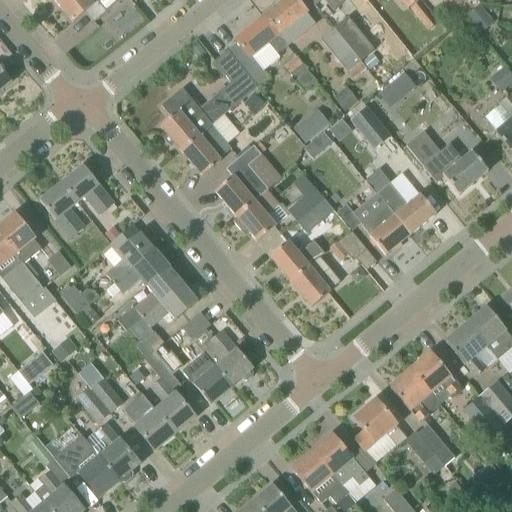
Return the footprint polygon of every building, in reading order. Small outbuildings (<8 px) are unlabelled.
[(94,24),(120,1),(119,0),(62,0),(57,5),(73,24),(85,14),(94,24)] [(297,0),(285,0),(264,17),(280,37),(307,14),(308,13),(307,12),(297,0)] [(419,0),(398,0),(407,10),(419,0)] [(410,10),(428,32),(435,26),(418,3),(410,10)] [(466,18),(475,28),(488,18),(479,7),(466,18)] [(136,12),(117,27),(123,34),(142,19),(136,12)] [(228,52),(258,88),(269,79),(264,73),(281,59),(277,55),(287,47),(289,47),(280,37),(264,17),(235,41),(237,44),(228,52)] [(346,19),(333,29),(360,63),(373,52),(346,19)] [(366,70),(360,63),(333,29),(319,40),(353,81),(366,70)] [(196,42),(189,48),(198,60),(205,55),(196,42)] [(258,88),(228,52),(214,63),(230,84),(200,110),(181,88),(160,105),(171,118),(160,127),(182,153),(226,117),(258,88)] [(372,56),(363,63),(370,70),(378,63),(372,56)] [(283,68),(304,93),(316,83),(296,58),(283,68)] [(0,92),(12,83),(0,68),(0,92)] [(489,80),(500,94),(511,84),(511,77),(504,68),(489,80)] [(404,74),(387,88),(392,94),(409,81),(404,74)] [(335,98),(346,109),(355,100),(345,89),(335,98)] [(244,105),(256,116),(266,105),(254,94),(244,105)] [(511,152),(511,96),(511,95),(500,105),(485,118),(491,125),(497,133),(495,134),(511,153),(511,152)] [(367,107),(349,121),(374,152),(392,139),(367,107)] [(306,144),(330,125),(318,109),(293,128),(306,144)] [(182,153),(202,178),(220,163),(218,161),(231,150),(227,144),(240,133),(226,117),(182,153)] [(331,130),(339,140),(351,130),(342,120),(331,130)] [(324,134),(315,142),(323,152),(332,144),(324,134)] [(233,178),(215,193),(236,218),(254,203),(266,193),(246,168),(261,156),(266,151),(259,143),(254,147),(236,162),(226,171),(233,178)] [(436,184),(444,178),(459,196),(488,172),(472,153),(462,161),(449,145),(423,167),(436,184)] [(84,199),(98,218),(114,205),(83,167),(61,184),(77,204),(84,199)] [(378,173),(366,183),(376,195),(388,185),(378,173)] [(39,202),(70,240),(84,229),(75,218),(83,212),(77,204),(61,184),(39,202)] [(387,209),(410,237),(436,216),(421,196),(407,208),(389,186),(378,195),(388,208),(387,209)] [(298,223),(324,202),(314,191),(288,212),(298,223)] [(266,193),(236,218),(237,219),(233,222),(240,231),(244,228),(257,243),(287,218),(279,208),(266,193)] [(307,234),(330,215),(333,212),(324,202),(298,223),(307,234)] [(335,215),(351,233),(361,225),(346,206),(335,215)] [(385,257),(410,237),(387,209),(363,228),(370,237),(370,238),(385,257)] [(14,216),(0,227),(0,236),(23,265),(41,251),(34,242),(36,240),(15,215),(14,216)] [(131,228),(112,245),(125,261),(107,276),(115,285),(154,252),(140,234),(138,236),(131,228)] [(113,229),(105,236),(112,244),(120,237),(113,229)] [(366,251),(351,233),(347,236),(334,247),(330,250),(340,262),(348,255),(353,262),(366,251)] [(23,265),(0,236),(0,278),(21,304),(41,287),(23,265)] [(270,258),(291,284),(320,259),(319,259),(323,255),(313,243),(298,256),(288,243),(270,258)] [(154,252),(115,285),(123,295),(141,280),(147,288),(169,270),(154,252)] [(47,261),(59,277),(71,269),(58,253),(47,261)] [(320,259),(291,284),(312,308),(330,292),(340,283),(320,259)] [(128,333),(130,331),(183,286),(169,270),(147,288),(154,295),(136,310),(134,308),(118,321),(128,333)] [(183,286),(130,331),(138,340),(142,344),(155,334),(151,329),(169,314),(176,322),(197,303),(183,286)] [(74,287),(62,297),(77,316),(88,306),(74,287)] [(511,292),(503,300),(511,311),(511,292)] [(511,346),(511,337),(487,308),(468,323),(497,359),(507,351),(511,346)] [(92,310),(82,318),(90,327),(100,320),(92,310)] [(200,314),(182,330),(192,342),(211,327),(200,314)] [(475,377),(484,370),(497,359),(468,323),(445,343),(475,377)] [(222,332),(200,350),(213,365),(212,366),(231,388),(242,379),(244,382),(247,382),(253,377),(254,374),(251,371),(253,370),(242,356),(222,332)] [(147,360),(154,353),(163,347),(162,346),(164,344),(155,333),(155,334),(142,344),(137,348),(147,360)] [(68,339),(49,354),(58,365),(77,350),(68,339)] [(42,353),(32,362),(42,375),(53,367),(42,353)] [(147,360),(145,361),(157,377),(158,378),(168,370),(154,353),(147,360)] [(440,406),(460,389),(432,354),(411,371),(440,406)] [(212,366),(191,383),(210,406),(231,388),(212,366)] [(390,388),(419,424),(428,416),(440,406),(411,371),(390,388)] [(160,380),(150,388),(163,404),(154,411),(175,435),(195,418),(173,392),(162,378),(160,380)] [(104,380),(91,391),(111,415),(124,404),(104,380)] [(480,398),(478,399),(502,427),(511,418),(511,400),(498,382),(480,398)] [(111,415),(91,391),(89,388),(76,399),(98,426),(111,415)] [(38,405),(29,394),(11,407),(21,419),(38,405)] [(154,452),(175,435),(154,411),(142,396),(122,413),(154,452)] [(502,427),(478,399),(464,412),(488,439),(502,427)] [(367,408),(354,419),(364,432),(357,438),(354,441),(359,447),(375,465),(396,448),(397,449),(405,441),(406,440),(396,427),(374,401),(373,402),(376,405),(369,410),(367,408)] [(105,425),(85,441),(118,482),(120,481),(122,483),(126,484),(132,478),(133,474),(131,472),(139,465),(105,425)] [(427,426),(416,435),(430,451),(443,468),(454,459),(427,426)] [(406,440),(405,441),(420,459),(434,476),(443,468),(430,451),(416,435),(414,432),(406,440)] [(32,433),(24,440),(29,445),(26,448),(44,469),(45,467),(46,468),(55,461),(54,460),(45,448),(37,439),(32,433)] [(54,460),(55,461),(71,480),(78,474),(99,498),(118,482),(85,441),(82,436),(54,460)] [(333,436),(312,453),(342,488),(341,488),(347,495),(355,504),(376,487),(369,479),(365,474),(362,470),(350,456),(333,436)] [(341,488),(312,453),(292,470),(321,505),(330,498),(335,505),(347,495),(341,488)] [(480,483),(493,474),(488,467),(475,476),(480,483)] [(49,482),(35,494),(42,503),(49,511),(82,511),(83,511),(49,471),(47,473),(43,476),(49,482)] [(455,483),(448,489),(455,498),(457,496),(462,502),(467,498),(455,483)] [(293,511),(273,486),(254,501),(263,511),(293,511)] [(385,499),(383,501),(392,511),(413,511),(395,491),(393,493),(385,499)] [(21,498),(11,506),(15,511),(49,511),(42,503),(32,511),(21,498)] [(263,511),(254,501),(241,511),(263,511)]
